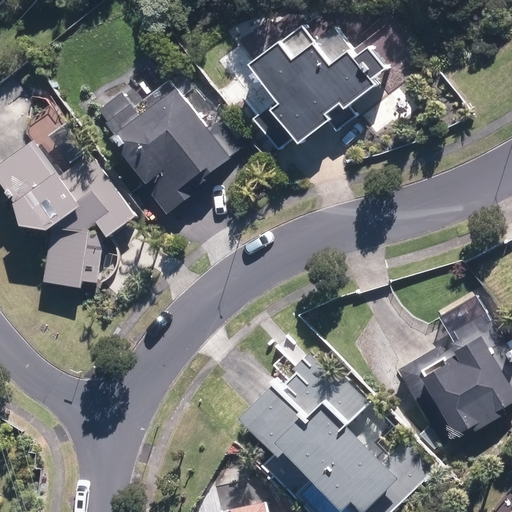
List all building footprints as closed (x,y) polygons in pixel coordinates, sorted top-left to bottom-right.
[(315,46),(303,30),(280,47),(249,69),(275,105),(253,122),(279,153),(293,142),(299,149),(330,125),(337,135),(358,118),(351,110),(377,89),(372,84),(388,73),(369,52),(357,62),(336,32),(315,46)] [(108,143),(168,211),(236,152),(177,84),(108,143)] [(58,180),(34,143),(0,167),(0,186),(15,207),(20,230),(47,235),(51,232),(43,285),(81,290),(83,282),(97,284),(104,236),(107,239),(135,219),(90,155),(58,180)] [(511,400),(511,347),(493,315),(451,339),(454,343),(445,348),(441,341),(399,366),(442,440),(473,423),(475,426),(507,409),(504,405),(511,400)] [(282,444),(342,505),(347,500),(358,511),(389,511),(436,467),(406,436),(384,457),(349,420),(370,399),(344,371),(339,377),(309,347),(293,362),(296,365),(284,377),(291,384),(287,387),(276,376),(239,412),(276,450),(282,444)] [(268,511),(265,496),(229,503),(230,511),(268,511)]
